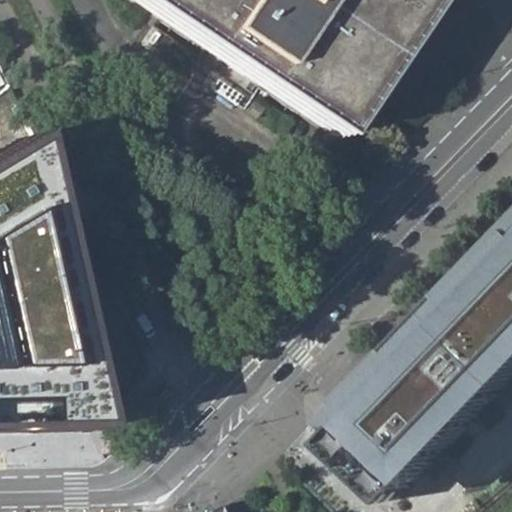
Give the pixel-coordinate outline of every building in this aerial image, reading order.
[(128,0),(206,53),(329,136),(421,0),(128,0)] [(31,94),(14,104),(23,121),(18,123),(27,140),(32,137),(48,164),(66,154),(50,127),(54,113),(41,111),(31,94)] [(8,141),(0,146),(0,422),(76,422),(8,141)] [(334,439),(398,500),(511,381),(511,216),(437,294),(447,303),(456,313),(405,366),(395,357),(385,347),(334,401),(344,410),(353,419),(334,439)] [(447,303),(395,357),(405,366),(456,313),(447,303)]
